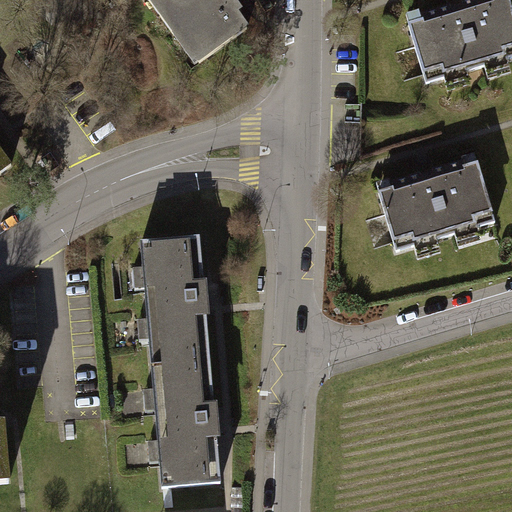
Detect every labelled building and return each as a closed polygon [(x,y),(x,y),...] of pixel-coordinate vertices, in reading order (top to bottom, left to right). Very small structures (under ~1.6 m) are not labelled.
[(154,0),(200,61),(246,27),(225,0),(154,0)] [(511,0),(461,0),(449,4),(403,19),(424,84),(511,55),(511,0)] [(417,167),(371,179),(390,245),(498,215),(479,149),(417,167)] [(0,177),(11,170),(0,152),(0,177)] [(158,370),(214,365),(203,244),(147,249),(158,370)] [(158,370),(169,488),(223,484),(214,365),(158,370)] [(0,484),(8,484),(18,417),(0,418),(0,484)]
